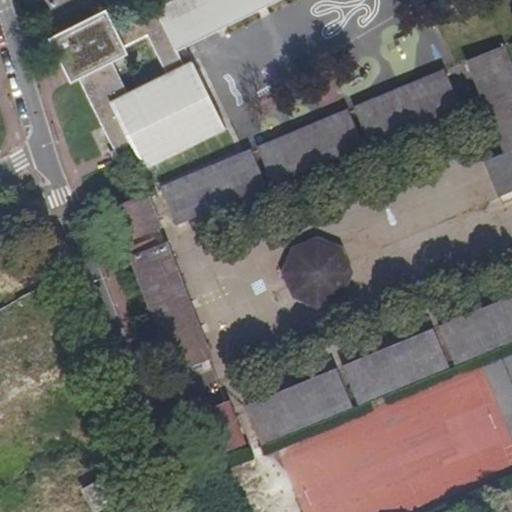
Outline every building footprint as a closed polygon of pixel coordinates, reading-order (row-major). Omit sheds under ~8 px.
[(99,31),(90,12),(50,32),(59,51),(71,45),(81,67),(74,71),(116,156),(119,162),(134,155),(139,164),(221,123),(189,57),(181,61),(174,48),(271,0),(162,0),(114,24),(99,31)] [(105,5),(90,12),(99,31),(114,24),(105,5)] [(511,67),(505,50),(503,45),(468,59),(507,152),(486,161),(501,195),(511,190),(511,67)] [(445,70),(354,108),(368,141),(458,104),(445,70)] [(348,111),(258,148),(272,182),(362,144),(348,111)] [(162,188),(176,223),(265,185),(251,151),(162,188)] [(125,244),(159,231),(146,197),(112,210),(125,244)] [(364,293),(335,230),(288,251),(294,263),(285,267),(308,318),(364,293)] [(175,374),(210,361),(165,246),(158,248),(155,239),(128,249),(175,374)] [(511,343),(511,304),(442,333),(456,366),(511,343)] [(449,369),(436,336),(345,372),(359,406),(449,369)] [(353,409),(339,375),(249,412),(263,446),(353,409)] [(243,447),(227,405),(193,418),(209,459),(243,447)] [(192,474),(203,470),(201,463),(190,467),(192,474)] [(128,492),(118,476),(88,493),(97,510),(128,492)]
